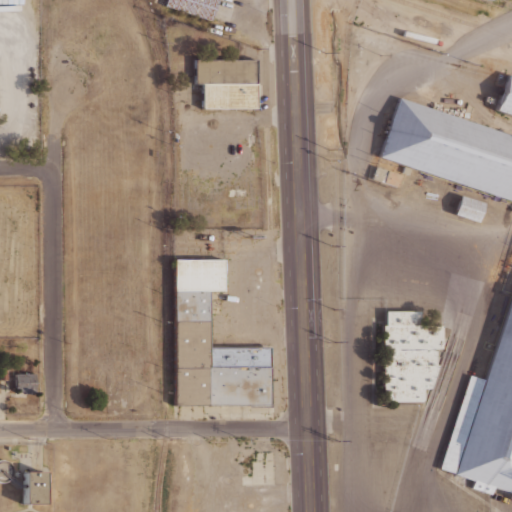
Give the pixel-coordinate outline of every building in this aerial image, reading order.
[(164,5),(165,0),(216,0),(210,20),(164,5)] [(403,27),(436,34),(435,40),(402,32),(403,27)] [(188,84),(188,60),(251,60),(251,108),(197,108),(197,84),(188,84)] [(499,72),(511,75),(511,115),(488,108),(499,72)] [(511,136),(400,96),(379,155),(511,202),(511,136)] [(401,174),(396,188),(368,178),(373,164),(401,174)] [(455,194),(479,202),(473,220),(449,213),(455,194)] [(221,291),(205,291),(205,347),(266,347),(266,405),(170,405),(170,259),(221,259),(221,291)] [(511,293),(453,470),(511,490),(511,486),(511,293)] [(378,324),(381,324),(381,310),(415,310),(415,324),(438,324),(438,347),(433,347),(432,363),(435,364),(428,387),(425,388),(420,387),(420,398),(417,400),(378,400),(378,324)] [(35,393),(24,393),(24,390),(14,390),(14,373),(35,373),(35,390),(35,393)] [(25,503),(25,471),(45,471),(45,503),(25,503)]
